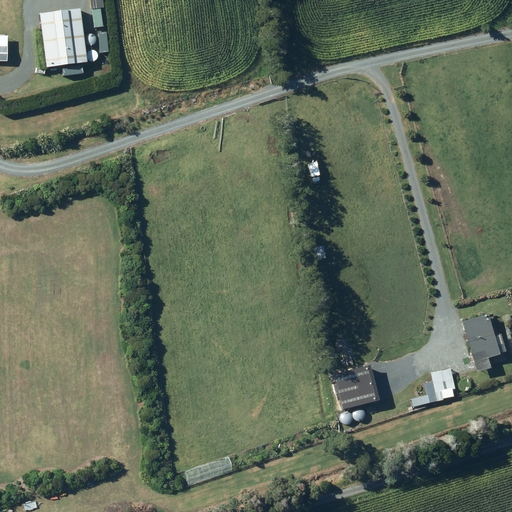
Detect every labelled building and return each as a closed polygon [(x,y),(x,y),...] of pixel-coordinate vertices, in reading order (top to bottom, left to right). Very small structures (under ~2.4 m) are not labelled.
[(102,10),(105,10),(103,0),(91,0),(93,11),(102,10)] [(82,10),(41,14),(47,70),(88,65),(89,65),(90,66),(91,66),(92,66),(93,65),(94,65),(95,65),(95,64),(96,64),(97,63),(97,62),(98,62),(98,61),(99,60),(99,59),(99,58),(99,57),(99,56),(99,55),(98,54),(98,53),(97,52),(96,52),(96,51),(95,50),(94,50),(93,50),(92,50),(91,50),(90,50),(89,50),(88,50),(87,51),(82,10)] [(95,30),(105,29),(102,10),(93,11),(95,30)] [(105,29),(95,30),(98,51),(108,49),(105,29)] [(493,368),(490,359),(505,354),(501,340),(497,341),(489,313),(474,318),(462,321),(478,373),(493,368)] [(441,387),(436,388),(435,381),(426,383),(430,403),(439,401),(438,399),(443,398),(441,387)]
